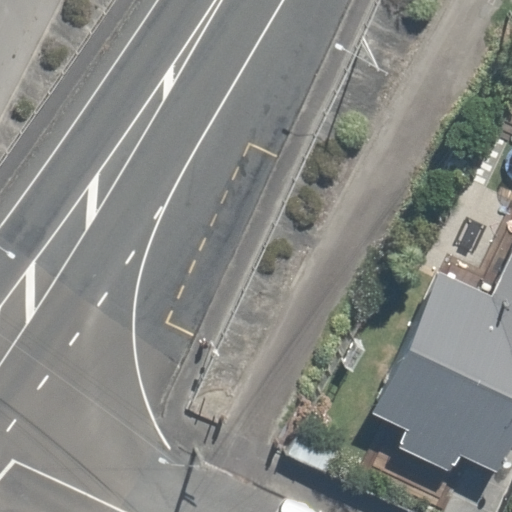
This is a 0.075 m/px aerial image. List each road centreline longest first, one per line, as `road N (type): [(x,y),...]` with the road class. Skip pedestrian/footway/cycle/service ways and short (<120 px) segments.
road 1 (secondary): [(0,324),(217,0)]
road 2 (residential): [(134,511),(0,448)]
